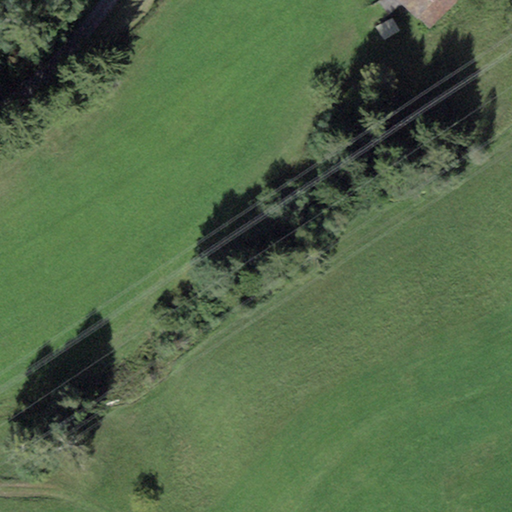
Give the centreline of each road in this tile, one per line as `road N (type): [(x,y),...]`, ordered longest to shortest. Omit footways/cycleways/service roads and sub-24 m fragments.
road 1 (track): [(0,101),(102,0)]
road 2 (track): [(0,486),(117,511)]
